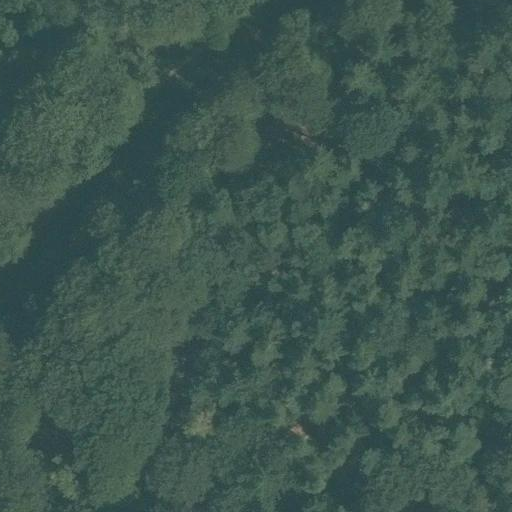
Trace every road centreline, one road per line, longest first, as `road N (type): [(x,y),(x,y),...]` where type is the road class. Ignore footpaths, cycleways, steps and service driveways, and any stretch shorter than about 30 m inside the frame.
road 1 (track): [(148,511),(168,473),(248,219),(348,105),(466,0)]
road 2 (track): [(0,271),(228,0)]
road 3 (track): [(223,511),(271,486),(511,503)]
